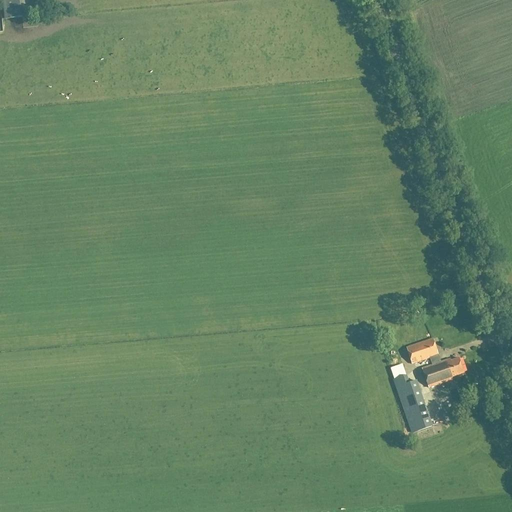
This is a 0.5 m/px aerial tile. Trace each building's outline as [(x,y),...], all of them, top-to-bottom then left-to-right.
[(1,0),(3,19),(26,17),(25,5),(28,5),(29,15),(50,13),(49,3),(48,3),(47,0),(1,0)] [(440,362),(432,339),(406,349),(411,365),(429,358),(431,365),(421,369),(428,388),(453,379),(452,378),(464,373),(458,358),(450,361),(449,359),(440,362)] [(398,376),(408,371),(403,362),(393,367),(398,376)] [(393,380),(412,435),(432,428),(415,381),(408,384),(406,376),(393,380)] [(452,398),(460,395),(457,388),(449,391),(452,398)]
